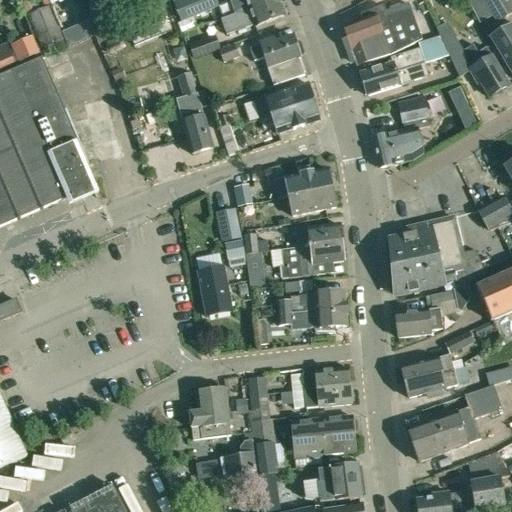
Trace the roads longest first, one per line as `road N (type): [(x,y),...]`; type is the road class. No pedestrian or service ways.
road 1 (residential): [(347,134),(224,172),(0,265)]
road 2 (residential): [(390,511),(361,207)]
road 3 (residential): [(511,118),(361,207)]
road 4 (residential): [(347,134),(307,0)]
